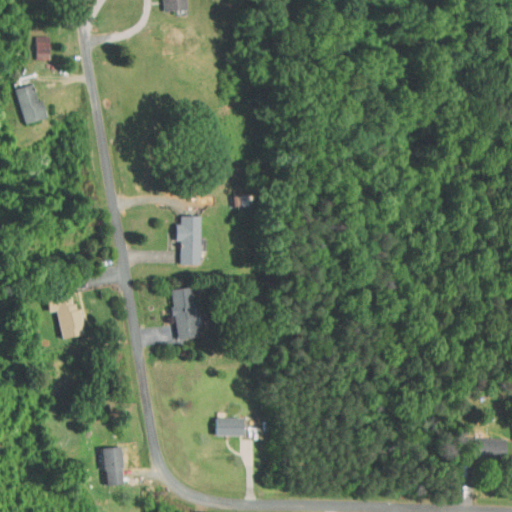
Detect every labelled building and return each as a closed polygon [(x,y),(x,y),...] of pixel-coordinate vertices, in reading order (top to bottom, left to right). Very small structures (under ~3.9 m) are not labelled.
[(24,53),(38,53),(38,30),(25,29),(24,53)] [(31,93),(25,94),(22,77),(4,80),(10,116),(35,111),(31,93)] [(168,234),(167,257),(187,257),(188,209),(168,208),(167,216),(163,216),(163,233),(168,234)] [(158,283),(165,334),(187,331),(181,280),(158,283)] [(49,332),(68,328),(67,320),(69,319),(61,283),(33,288),(36,305),(44,303),(49,332)] [(203,428),(229,429),(230,411),(203,411),(203,428)] [(452,451),(495,452),(495,431),(452,431),(452,451)] [(111,477),(110,440),(91,440),(92,478),(111,477)]
